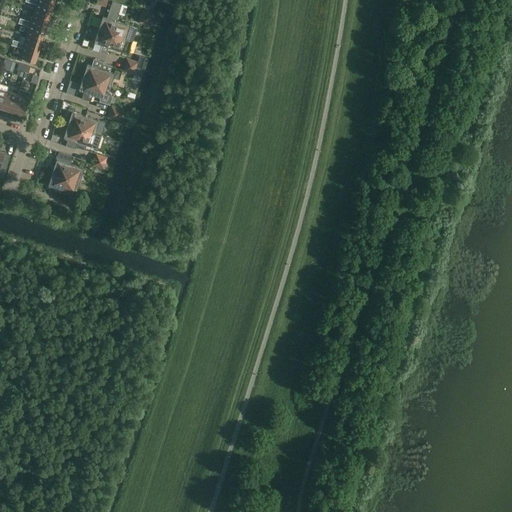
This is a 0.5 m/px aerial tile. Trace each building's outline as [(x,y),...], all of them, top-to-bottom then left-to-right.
[(116,21),(121,4),(112,1),(107,18),(102,16),(98,29),(112,34),(116,21)] [(33,13),(49,18),(53,8),(37,3),(33,13)] [(144,24),(148,13),(142,11),(138,22),(144,24)] [(33,13),(30,24),(46,29),(49,18),(33,13)] [(148,13),(144,24),(150,26),(153,14),(148,13)] [(137,28),(116,21),(112,34),(133,40),(137,28)] [(26,35),(42,40),(46,29),(30,24),(26,35)] [(108,47),(112,34),(98,29),(94,42),(102,45),(99,52),(106,54),(108,47)] [(128,53),(133,40),(112,34),(108,47),(128,53)] [(26,35),(23,46),(39,51),(42,40),(26,35)] [(39,51),(23,46),(19,57),(35,62),(39,51)] [(127,58),(125,64),(136,68),(138,62),(127,58)] [(97,81),(101,68),(103,62),(94,59),(91,65),(87,64),(83,77),(97,81)] [(97,81),(110,86),(114,73),(110,71),(112,66),(103,63),(103,62),(101,68),(97,81)] [(17,69),(28,73),(30,67),(18,64),(17,69)] [(134,73),(136,68),(125,64),(123,70),(134,73)] [(84,91),(82,98),(91,101),(93,94),(92,94),(97,81),(83,77),(79,90),(84,91)] [(92,94),(93,94),(101,97),(99,102),(110,105),(112,97),(110,93),(108,92),(110,86),(97,81),(92,94)] [(8,86),(6,91),(1,108),(12,112),(17,95),(12,93),(14,87),(8,86)] [(19,89),(17,95),(12,112),(23,115),(30,93),(19,89)] [(69,106),(68,111),(64,124),(67,125),(68,124),(81,129),(85,116),(74,112),(75,108),(69,106)] [(111,106),(109,112),(121,115),(123,110),(111,106)] [(121,115),(109,112),(108,117),(119,121),(121,115)] [(105,122),(85,116),(81,129),(101,135),(105,122)] [(75,149),(75,147),(81,129),(68,124),(67,125),(63,137),(68,139),(66,146),(75,149)] [(75,147),(85,150),(87,145),(97,148),(101,135),(81,129),(75,147)] [(0,175),(3,177),(10,156),(0,152),(0,175)] [(59,156),(57,160),(56,159),(52,172),(66,176),(70,164),(72,156),(59,152),(57,156),(59,156)] [(96,154),(94,159),(105,163),(107,157),(96,154)] [(105,163),(94,159),(92,165),(104,169),(105,163)] [(66,176),(80,181),(84,168),(70,164),(66,176)] [(66,176),(52,172),(48,185),(62,189),(66,176)] [(66,176),(62,189),(76,194),(80,181),(66,176)] [(79,207),(90,211),(92,205),(81,201),(79,207)] [(77,213),(88,216),(90,211),(79,207),(77,213)]
